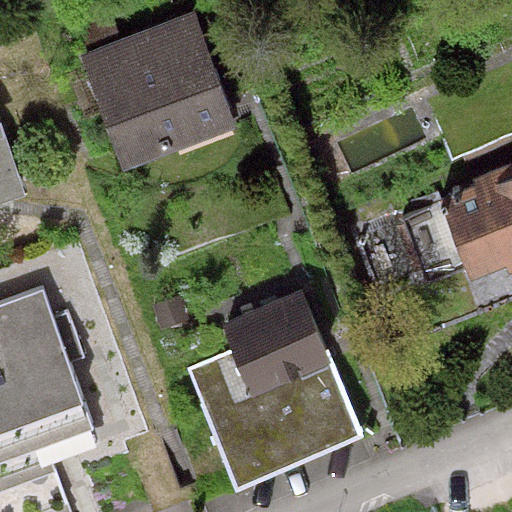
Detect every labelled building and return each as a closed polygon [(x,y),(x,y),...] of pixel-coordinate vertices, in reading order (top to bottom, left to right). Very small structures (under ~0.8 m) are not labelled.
[(194,12),(80,53),(123,171),(237,130),(194,12)] [(511,69),(427,105),(451,162),(511,135),(511,69)] [(0,122),(0,204),(26,196),(0,122)] [(476,185),(399,215),(426,282),(467,266),(473,280),(507,266),(511,276),(511,275),(511,163),(473,179),(476,185)] [(54,313),(45,288),(0,304),(0,511),(74,511),(50,447),(97,429),(72,360),(85,356),(67,308),(54,313)] [(324,351),(300,293),(221,326),(231,348),(184,367),(236,492),(366,438),(329,349),(324,351)] [(180,294),(153,304),(162,330),(189,319),(180,294)] [(415,406),(428,435),(456,422),(443,394),(415,406)] [(154,511),(185,500),(156,427),(125,440),(153,511),(154,511)]
